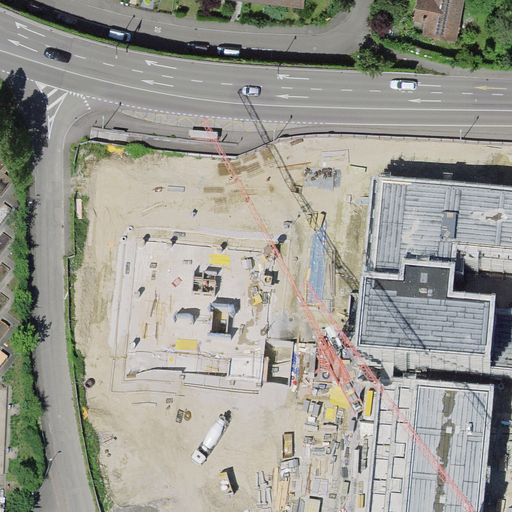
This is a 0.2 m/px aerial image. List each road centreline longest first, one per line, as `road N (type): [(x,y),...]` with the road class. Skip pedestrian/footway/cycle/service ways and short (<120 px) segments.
road 1 (secondary): [(59,66),(243,95),(511,103)]
road 2 (residential): [(59,66),(49,131),(50,315),(84,511)]
road 3 (residential): [(362,0),(350,31),(330,41),(149,31),(39,0)]
